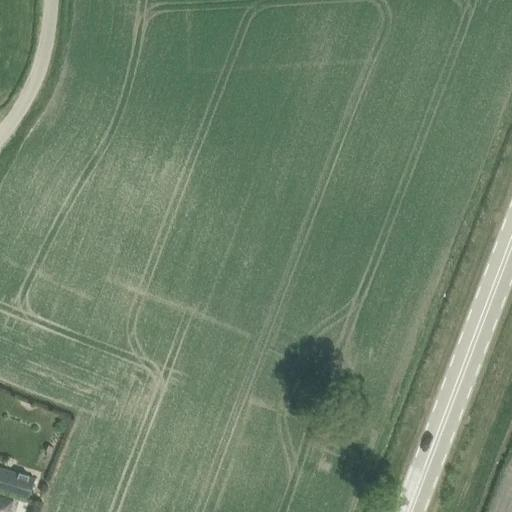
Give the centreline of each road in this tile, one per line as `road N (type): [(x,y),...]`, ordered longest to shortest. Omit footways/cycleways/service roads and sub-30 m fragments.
road 1 (primary): [(409,511),(511,239)]
road 2 (unclassified): [(0,138),(36,81),(51,0)]
